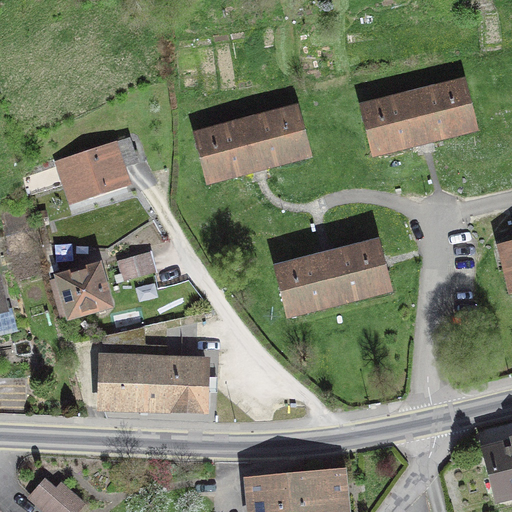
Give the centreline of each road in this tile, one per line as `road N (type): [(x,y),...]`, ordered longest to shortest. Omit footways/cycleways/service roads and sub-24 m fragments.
road 1 (tertiary): [(0,436),(283,446),(433,422)]
road 2 (residential): [(511,203),(442,219),(427,382),(433,422)]
